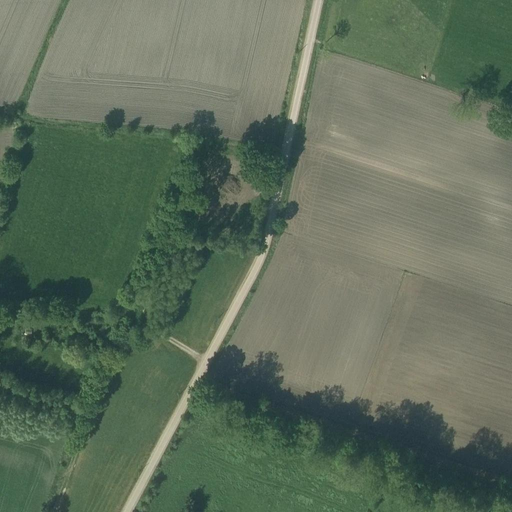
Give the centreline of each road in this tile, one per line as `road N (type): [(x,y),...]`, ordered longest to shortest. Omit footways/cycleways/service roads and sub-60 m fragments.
road 1 (unclassified): [(319,0),(267,241),(127,511)]
road 2 (track): [(511,482),(197,378)]
road 3 (track): [(154,328),(106,367),(52,511)]
